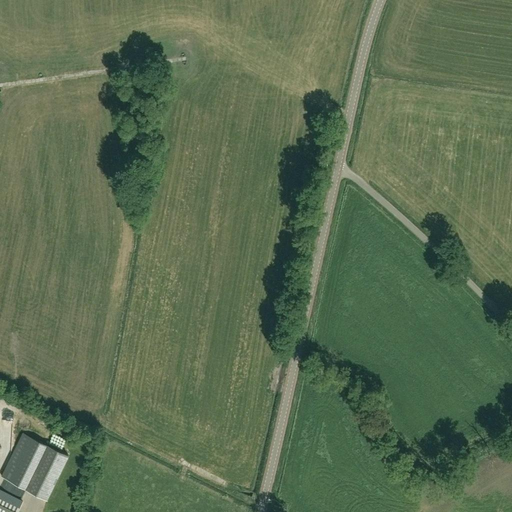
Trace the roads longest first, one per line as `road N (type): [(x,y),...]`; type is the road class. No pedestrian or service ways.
road 1 (tertiary): [(260,511),(337,169)]
road 2 (unclassified): [(511,330),(394,211),(337,169)]
road 3 (tertiary): [(337,169),(381,0)]
